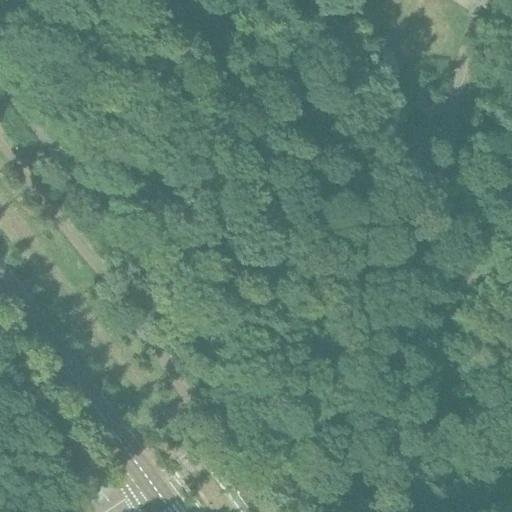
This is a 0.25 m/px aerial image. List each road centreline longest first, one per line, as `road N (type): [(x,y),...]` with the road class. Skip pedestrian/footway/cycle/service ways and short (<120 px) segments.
road 1 (unknown): [(225,0),(257,98),(345,299)]
road 2 (tertiary): [(149,482),(0,281)]
road 3 (unknown): [(453,511),(345,299)]
